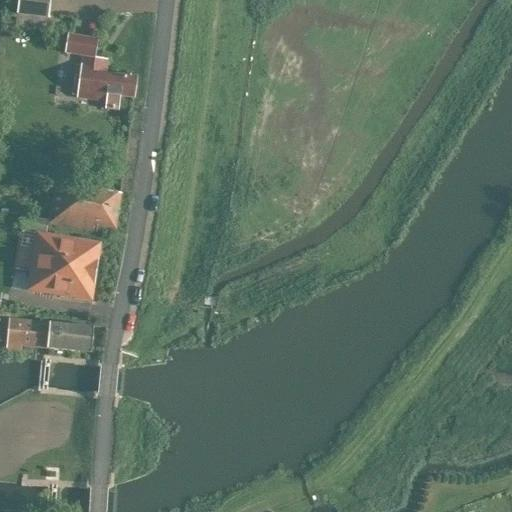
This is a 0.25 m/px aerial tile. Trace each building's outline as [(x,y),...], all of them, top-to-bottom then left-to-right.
[(79,44),(74,85),(104,89),(103,96),(116,98),(118,84),(131,85),(133,64),(103,61),(104,51),(91,49),(95,28),(65,23),(62,42),(79,44)] [(15,218),(18,218),(43,222),(45,212),(94,219),(95,212),(114,214),(119,181),(51,172),(45,208),(18,204),(15,218)] [(27,260),(24,279),(90,289),(98,230),(43,222),(18,218),(11,257),(27,260)] [(4,333),(4,337),(20,338),(20,334),(45,336),(88,341),(91,314),(47,310),(6,307),(4,333)] [(421,511),(462,511),(458,499),(421,511)] [(269,511),(264,503),(246,511),(269,511)]
